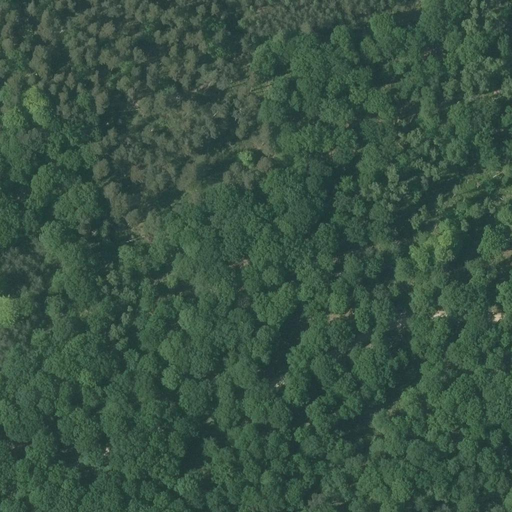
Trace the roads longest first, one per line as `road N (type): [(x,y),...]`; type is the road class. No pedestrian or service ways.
road 1 (track): [(511,321),(447,317),(382,328),(275,384),(0,498)]
road 2 (track): [(0,139),(147,102),(454,0)]
